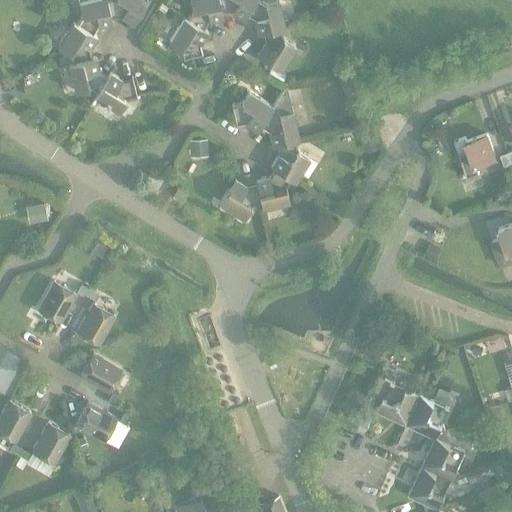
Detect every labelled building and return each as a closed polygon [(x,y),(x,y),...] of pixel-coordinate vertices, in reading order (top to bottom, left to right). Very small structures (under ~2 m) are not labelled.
[(81,15),(75,23),(93,33),(98,25),(111,21),(110,18),(105,0),(80,0),(77,1),(81,15)] [(105,0),(110,18),(120,15),(132,22),(145,0),(105,0)] [(222,16),(221,12),(218,0),(189,0),(191,9),(186,17),(203,28),(208,19),(222,16)] [(243,17),(245,14),(253,0),(218,0),(221,12),(231,10),(243,17)] [(259,32),(261,31),(280,27),(284,26),(277,0),(271,0),(264,2),(260,0),(253,0),(245,14),(253,19),(257,32),(259,32)] [(207,30),(203,28),(186,17),(183,15),(168,39),(180,46),(182,57),(201,52),(199,42),(207,30)] [(69,52),(72,62),(91,57),(89,47),(96,35),(92,33),(75,23),(72,21),(57,45),(69,52)] [(280,27),(261,31),(263,41),(256,53),(279,68),(294,44),(282,37),(280,27)] [(67,54),(57,57),(59,63),(68,61),(67,54)] [(88,86),(97,92),(107,75),(99,70),(95,56),(91,57),(72,62),(68,63),(74,90),(88,86)] [(107,75),(97,92),(94,95),(118,109),(125,98),(136,95),(131,76),(121,78),(109,71),(107,75)] [(271,144),(275,143),(294,139),(298,138),(292,110),(286,86),(283,86),(272,105),(259,126),(268,130),(271,144)] [(257,129),(259,126),(272,105),(248,90),(241,102),(230,105),(235,124),(245,121),(257,129)] [(369,124),(358,129),(362,138),(373,133),(369,124)] [(458,153),(467,177),(478,172),(475,164),(495,156),(486,132),(465,140),(468,149),(458,153)] [(270,165),(273,167),(290,177),(293,179),(308,156),(297,148),(294,139),(275,143),(277,153),(270,165)] [(205,140),(188,140),(189,155),(206,155),(205,140)] [(499,154),(503,166),(511,163),(507,151),(499,154)] [(254,179),(255,183),(260,202),(261,206),(288,199),(285,186),(290,177),(273,167),(268,176),(254,179)] [(260,202),(255,183),(246,185),(234,178),(219,201),(243,216),(250,204),(260,202)] [(171,195),(179,201),(185,192),(176,187),(171,195)] [(42,200),(29,202),(33,220),(46,217),(42,200)] [(507,251),(511,248),(511,221),(497,228),(501,236),(491,240),(499,264),(511,260),(507,251)] [(91,235),(84,244),(100,255),(106,245),(91,235)] [(429,243),(425,252),(435,257),(439,248),(429,243)] [(37,308),(59,320),(75,292),(53,280),(37,308)] [(76,289),(85,294),(89,287),(80,282),(76,289)] [(89,287),(85,294),(95,299),(98,293),(89,287)] [(77,330),(98,342),(114,314),(92,302),(77,330)] [(80,374),(108,389),(120,368),(92,352),(80,374)] [(376,410),(405,424),(419,394),(380,376),(371,396),(381,400),(376,410)] [(106,400),(112,404),(117,395),(111,391),(106,400)] [(405,424),(434,437),(446,432),(442,422),(449,407),(419,394),(405,424)] [(0,413),(0,430),(15,439),(30,411),(9,399),(0,413)] [(75,423),(103,438),(115,417),(87,401),(75,423)] [(118,419),(124,422),(129,413),(123,410),(118,419)] [(32,449),(53,461),(69,433),(47,421),(32,449)] [(463,428),(456,431),(459,439),(467,436),(463,428)] [(434,437),(421,465),(451,479),(465,449),(449,442),(446,432),(434,437)] [(9,448),(17,454),(21,447),(12,442),(9,448)] [(21,447),(17,454),(27,459),(30,452),(21,447)] [(98,463),(89,464),(90,474),(99,473),(98,463)] [(135,463),(121,468),(126,482),(140,476),(135,463)] [(423,501),(426,511),(438,508),(438,507),(451,479),(421,465),(407,495),(423,501)] [(85,486),(72,491),(78,505),(91,499),(85,486)] [(205,511),(202,504),(211,500),(207,491),(174,504),(177,511),(205,511)] [(284,511),(278,495),(259,502),(263,511),(284,511)]
